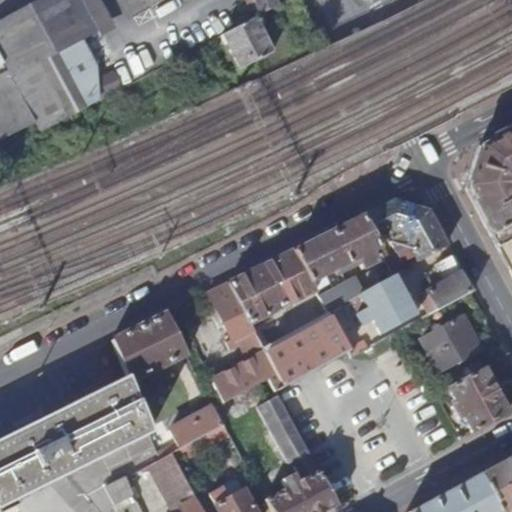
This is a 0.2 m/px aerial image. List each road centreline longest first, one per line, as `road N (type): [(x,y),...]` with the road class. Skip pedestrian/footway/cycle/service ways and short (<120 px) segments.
road 1 (residential): [(422,156),(402,174),(0,375)]
road 2 (tertiary): [(422,156),(511,324)]
road 3 (residential): [(367,511),(511,434)]
road 4 (tertiary): [(357,33),(422,156)]
